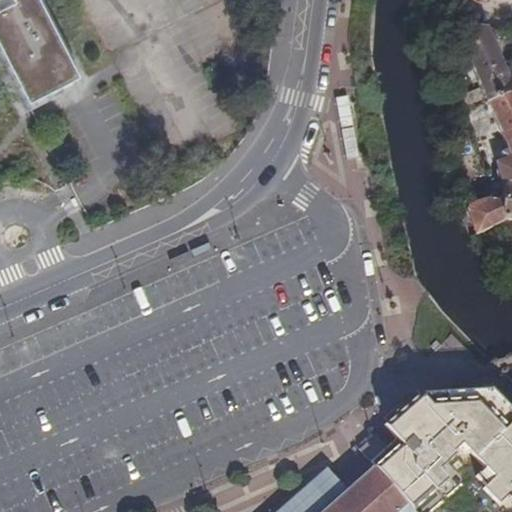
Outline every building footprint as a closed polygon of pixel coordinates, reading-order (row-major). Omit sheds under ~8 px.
[(0,0),(0,86),(13,111),(64,85),(20,0),(0,0)] [(511,57),(499,61),(485,27),(453,23),(480,84),(436,98),(439,116),(470,107),(488,101),(511,93),(511,57)] [(501,158),(495,160),(499,184),(511,178),(511,93),(488,101),(491,110),(504,150),(499,152),(501,158)] [(473,116),(491,110),(488,101),(470,107),(473,116)] [(511,178),(499,184),(500,191),(501,195),(504,218),(511,219),(511,178)] [(501,195),(500,191),(469,200),(464,207),(472,230),(504,218),(501,195)] [(386,427),(401,443),(392,453),(375,467),(415,511),(511,511),(511,402),(492,386),(424,400),(424,399),(386,427)] [(376,435),(359,450),(375,467),(392,453),(376,435)] [(415,511),(375,467),(349,491),(329,468),(278,511),(415,511)]
